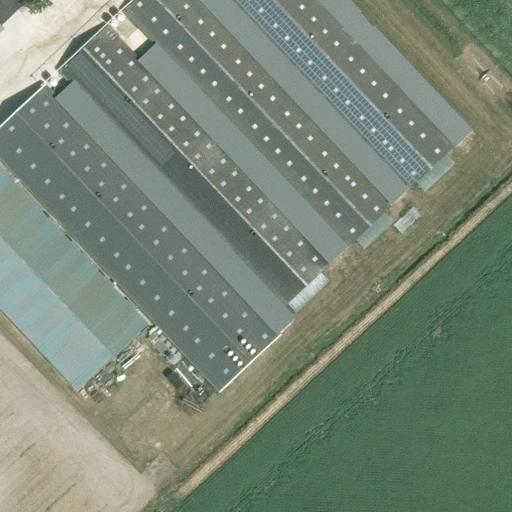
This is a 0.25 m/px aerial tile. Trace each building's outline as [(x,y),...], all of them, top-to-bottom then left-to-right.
[(0,0),(0,25),(1,27),(21,8),(13,0),(0,0)] [(454,149),(313,0),(138,0),(124,14),(346,250),(393,206),(198,0),(225,0),(407,192),(454,149)] [(282,311),(330,265),(108,29),(59,75),(282,311)] [(0,129),(0,159),(220,393),(279,337),(45,88),(0,129)] [(144,325),(0,173),(0,314),(74,392),(144,325)] [(147,329),(141,335),(169,364),(175,358),(147,329)]
